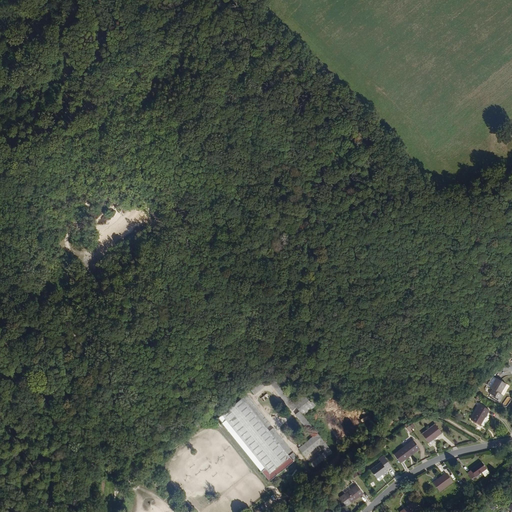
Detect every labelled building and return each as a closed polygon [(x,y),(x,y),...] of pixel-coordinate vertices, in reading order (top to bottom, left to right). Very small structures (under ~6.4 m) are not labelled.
[(494,268),(493,260),(486,262),(487,270),(494,268)] [(265,384),(262,381),(251,390),(255,395),(270,383),(293,410),(297,407),(300,411),(296,414),(314,436),(298,449),(304,456),(320,444),(326,451),(311,464),(314,468),(333,451),(305,416),(316,407),(312,402),(311,402),(305,394),(294,403),(273,378),(265,384)] [(501,394),(507,385),(497,379),(491,388),(492,389),(489,395),(498,401),(502,396),(501,394)] [(267,393),(260,399),(263,402),(269,397),(267,393)] [(243,398),(268,428),(272,425),(247,395),(243,398)] [(268,428),(243,398),(219,418),(223,423),(226,421),(264,469),(263,470),(271,480),(296,461),(294,459),(271,430),(268,428)] [(488,412),(479,406),(470,421),(482,429),(487,422),(484,420),(488,412)] [(442,435),(436,425),(422,434),(428,444),(442,435)] [(274,428),(271,430),(294,459),(297,456),(274,428)] [(419,448),(413,440),(395,454),(400,463),(419,448)] [(391,467),(384,457),(379,460),(380,462),(369,470),(375,477),(375,478),(376,479),(377,479),(378,481),(380,481),(383,480),(384,478),(384,477),(382,475),(388,471),(387,470),(391,467)] [(491,470),(485,462),(463,478),(469,487),(491,470)] [(358,474),(354,468),(350,471),(355,477),(358,474)] [(452,485),(446,476),(432,486),(438,494),(452,485)] [(363,493),(357,484),(340,496),(346,505),(363,493)] [(418,511),(422,509),(416,501),(400,511),(418,511)]
